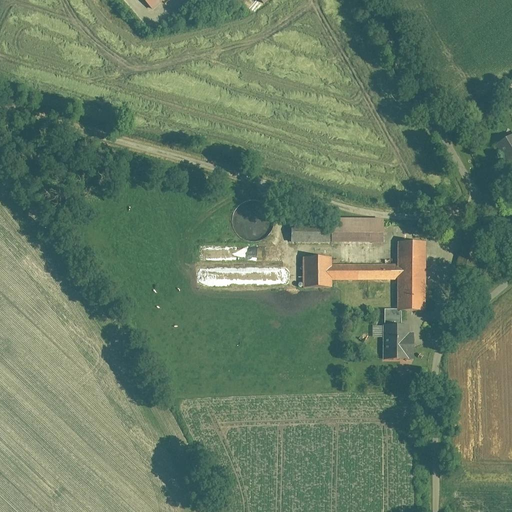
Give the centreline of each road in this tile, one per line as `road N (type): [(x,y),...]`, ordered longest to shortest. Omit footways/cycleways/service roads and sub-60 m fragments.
road 1 (residential): [(479,201),(443,215),(389,215),(0,106)]
road 2 (residential): [(511,245),(439,354),(436,511)]
road 3 (residential): [(479,201),(361,0)]
